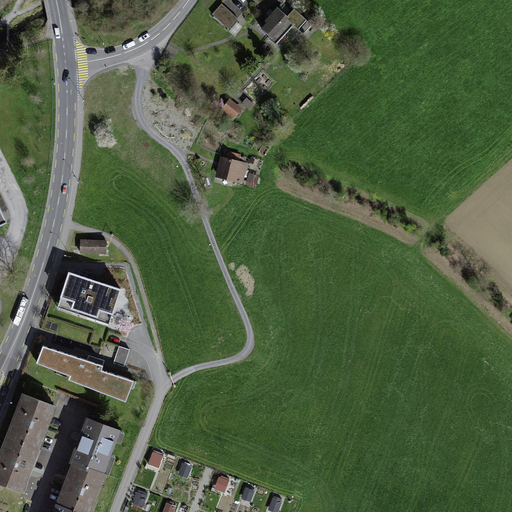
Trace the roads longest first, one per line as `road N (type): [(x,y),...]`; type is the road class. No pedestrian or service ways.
road 1 (track): [(140,46),(137,117),(189,169),(256,339),(233,362),(185,375),(165,398)]
road 2 (track): [(166,511),(173,451),(156,334),(131,255),(107,236),(54,228)]
road 3 (tertiary): [(0,378),(54,228),(66,64)]
road 4 (tertiary): [(188,0),(140,46),(66,64)]
